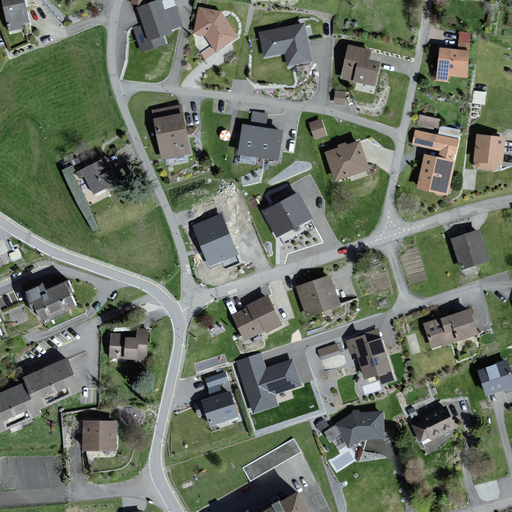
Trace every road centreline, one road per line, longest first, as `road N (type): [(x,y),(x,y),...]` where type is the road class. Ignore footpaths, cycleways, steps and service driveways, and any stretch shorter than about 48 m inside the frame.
road 1 (unclassified): [(114,87),(317,109),(401,133)]
road 2 (unclassified): [(190,306),(166,205),(114,87)]
road 3 (unclassified): [(190,306),(385,236)]
road 4 (unclassified): [(176,511),(155,463),(179,338),(175,314)]
road 5 (unclassified): [(175,314),(145,287),(4,224)]
road 6 (residential): [(385,236),(402,296),(414,307),(511,285)]
road 7 (unclassified): [(401,133),(428,0)]
road 8 (unclassified): [(391,234),(511,199)]
